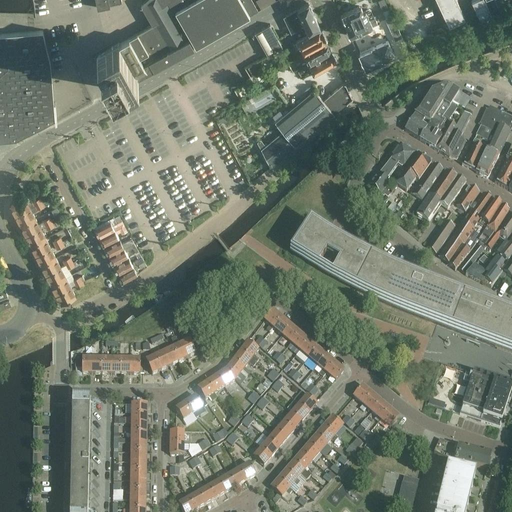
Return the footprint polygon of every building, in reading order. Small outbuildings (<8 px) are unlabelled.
[(96,0),(98,8),(109,6),(109,4),(122,2),(121,0),(96,0)] [(172,11),(165,0),(147,0),(141,5),(152,25),(129,38),(144,64),(133,70),(119,43),(98,54),(118,89),(154,70),(194,48),(172,11)] [(165,0),(172,11),(189,0),(165,0)] [(194,0),(175,11),(196,47),(258,11),(251,0),(194,0)] [(436,0),(437,0),(447,23),(431,31),(435,40),(462,28),(459,22),(465,19),(456,0),(436,0)] [(511,0),(494,0),(499,11),(511,5),(511,0)] [(295,40),(296,39),(307,33),(319,27),(308,3),(297,9),(297,10),(283,17),(295,40)] [(374,21),(376,20),(374,16),(373,16),(370,10),(368,9),(363,12),(360,5),(341,14),(340,16),(349,36),(373,26),(375,25),(374,21)] [(270,24),(253,33),(260,46),(265,55),(266,56),(282,47),(270,24)] [(296,39),(304,55),(327,42),(319,27),(307,33),(296,39)] [(50,62),(42,31),(0,34),(0,140),(15,139),(54,119),(50,62)] [(373,49),(359,54),(366,69),(379,63),(379,64),(385,61),(384,59),(394,55),(388,40),(372,47),(373,49)] [(249,42),(173,74),(178,84),(253,52),(249,42)] [(304,55),(309,65),(331,52),(327,42),(304,55)] [(331,52),(309,65),(313,74),(336,61),(331,52)] [(270,167),(352,98),(345,83),(343,83),(323,100),(314,89),(275,122),(282,131),(265,145),(260,139),(257,142),(260,149),(261,149),(270,167)] [(419,141),(434,150),(447,128),(443,126),(445,123),(441,120),(452,104),(458,94),(445,86),(429,92),(415,115),(412,120),(405,131),(405,130),(404,132),(419,141)] [(60,114),(77,107),(72,97),(55,104),(60,114)] [(434,150),(439,154),(455,128),(463,113),(460,111),(461,108),(452,104),(441,120),(445,123),(443,126),(447,128),(434,150)] [(494,135),(476,174),(487,180),(511,128),(511,126),(510,125),(511,122),(511,118),(489,108),(488,110),(484,110),(477,125),(478,126),(478,128),(494,135)] [(455,128),(439,154),(449,159),(450,158),(456,160),(465,142),(460,138),(461,136),(471,117),(463,113),(455,128)] [(461,166),(476,174),(494,135),(478,128),(461,166)] [(387,164),(378,174),(387,181),(397,167),(404,172),(416,155),(400,145),(387,164)] [(396,186),(405,193),(415,180),(418,182),(431,165),(417,156),(396,186)] [(509,188),(511,182),(511,162),(507,159),(494,184),(507,191),(509,188)] [(444,172),(432,166),(411,195),(424,204),(416,216),(429,224),(440,207),(446,211),(465,185),(445,173),(445,174),(443,173),(444,172)] [(369,186),(380,195),(389,183),(378,175),(369,186)] [(456,208),(465,213),(479,193),(470,188),(456,208)] [(394,201),(398,192),(393,190),(389,199),(394,201)] [(493,203),(482,195),(462,224),(438,259),(449,266),(449,267),(455,272),(470,254),(469,254),(463,248),(493,203)] [(10,206),(16,216),(30,209),(25,198),(10,206)] [(501,208),(493,203),(463,248),(469,254),(486,231),(501,208)] [(508,214),(501,208),(486,231),(491,234),(482,246),(485,248),(508,214)] [(16,216),(21,226),(35,219),(30,209),(16,216)] [(398,212),(392,221),(396,224),(403,216),(398,212)] [(498,239),(503,242),(501,244),(505,247),(511,237),(511,216),(508,214),(485,248),(490,251),(498,239)] [(110,222),(94,230),(98,238),(123,225),(119,217),(116,219),(120,225),(119,226),(118,224),(113,227),(110,222)] [(40,228),(45,226),(52,222),(50,218),(38,224),(35,219),(21,226),(26,236),(40,228)] [(427,249),(436,255),(454,229),(445,222),(427,249)] [(123,225),(98,238),(103,247),(119,239),(116,233),(121,230),(124,231),(126,230),(123,225)] [(436,325),(511,353),(511,316),(413,279),(399,274),(390,270),(380,265),(373,261),(365,257),(356,253),(348,248),(339,243),(332,239),(328,237),(324,235),(310,225),(291,254),(312,267),(321,272),(331,278),(341,283),(351,289),(360,293),(370,298),(379,302),(388,306),(397,310),(407,314),(425,321),(436,325)] [(26,236),(31,246),(45,238),(40,228),(26,236)] [(508,265),(511,259),(511,237),(505,247),(501,244),(494,253),(498,256),(498,257),(508,265)] [(31,246),(36,255),(50,248),(45,238),(31,246)] [(119,240),(104,248),(108,256),(134,243),(131,239),(122,244),(119,240)] [(134,243),(108,256),(112,265),(128,257),(125,252),(133,248),(135,253),(138,251),(134,243)] [(463,276),(484,253),(477,247),(457,271),(463,276)] [(36,255),(41,265),(55,257),(50,248),(36,255)] [(129,259),(113,267),(117,275),(144,261),(140,254),(136,256),(138,260),(137,261),(132,264),(129,259)] [(41,265),(46,275),(60,267),(55,257),(41,265)] [(474,266),(465,277),(469,278),(481,285),(490,289),(508,265),(498,257),(484,275),(474,266)] [(511,259),(508,265),(490,289),(496,291),(507,276),(511,280),(511,289),(508,295),(511,296),(511,259)] [(72,261),(65,265),(67,269),(74,266),(72,261)] [(144,261),(117,275),(120,281),(122,284),(132,278),(133,278),(137,275),(134,269),(140,267),(140,268),(146,265),(144,261)] [(46,275),(51,285),(65,277),(60,267),(46,275)] [(51,285),(56,294),(70,287),(65,277),(51,285)] [(82,281),(74,285),(77,289),(84,285),(82,281)] [(70,287),(56,294),(61,305),(76,297),(70,287)] [(0,303),(0,309),(0,310),(11,306),(9,300),(0,303)] [(272,312),(264,322),(269,327),(266,330),(270,333),(273,330),(282,320),(272,312)] [(273,330),(282,337),(290,327),(282,320),(273,330)] [(286,341),(290,345),(299,334),(290,327),(282,337),(286,341)] [(290,345),(299,352),(308,342),(299,334),(290,345)] [(254,344),(258,347),(263,341),(259,338),(254,344)] [(189,341),(180,345),(186,359),(195,355),(189,341)] [(263,341),(258,347),(262,350),(266,344),(263,341)] [(299,352),(308,360),(317,349),(308,342),(299,352)] [(248,343),(240,352),(256,364),(259,360),(254,357),(258,351),(248,343)] [(180,345),(171,350),(178,363),(186,359),(180,345)] [(308,360),(317,367),(325,357),(317,349),(308,360)] [(171,350),(163,354),(169,367),(178,363),(171,350)] [(240,352),(234,361),(244,369),(248,364),(253,368),(256,364),(240,352)] [(272,359),(276,362),(281,356),(277,353),(272,359)] [(163,354),(154,358),(161,372),(169,367),(163,354)] [(281,356),(276,362),(279,365),(284,359),(281,356)] [(322,378),(326,374),(334,364),(325,357),(317,367),(322,371),(319,375),(322,378)] [(161,372),(154,358),(145,362),(152,376),(161,372)] [(81,375),(92,375),(92,360),(82,360),(82,369),(81,375)] [(92,375),(101,375),(101,360),(92,360),(92,375)] [(101,375),(111,375),(111,360),(101,360),(101,375)] [(111,375),(120,375),(120,360),(111,360),(111,375)] [(120,375),(130,376),(130,360),(120,360),(120,375)] [(130,360),(130,376),(140,376),(140,361),(130,360)] [(234,361),(226,371),(236,381),(244,369),(234,361)] [(334,364),(326,374),(335,382),(344,372),(334,364)] [(226,371),(216,377),(224,388),(236,381),(226,371)] [(273,371),(270,374),(276,379),(279,376),(273,371)] [(288,376),(291,379),(296,374),(293,371),(288,376)] [(276,379),(270,374),(267,378),(273,383),(276,379)] [(296,374),(291,379),(295,382),(300,376),(296,374)] [(511,389),(472,376),(459,415),(499,429),(511,389)] [(216,377),(207,384),(214,395),(224,388),(216,377)] [(278,382),(274,386),(280,391),(283,387),(278,382)] [(214,395),(207,384),(197,390),(204,401),(214,395)] [(305,391),(309,395),(314,389),(310,386),(305,391)] [(353,398),(362,406),(371,396),(362,388),(353,398)] [(314,389),(309,395),(312,398),(317,392),(314,389)] [(253,393),(250,397),(256,402),(259,398),(253,393)] [(306,396),(298,406),(309,415),(317,405),(306,396)] [(362,406),(371,414),(380,403),(371,396),(362,406)] [(195,397),(185,404),(193,415),(202,409),(195,397)] [(256,402),(250,397),(247,400),(253,405),(256,402)] [(262,399),(259,403),(265,408),(268,404),(262,399)] [(89,511),(92,401),(72,400),(69,511),(89,511)] [(371,414),(380,421),(389,411),(380,403),(371,414)] [(193,415),(185,404),(175,411),(183,422),(193,415)] [(131,406),(131,416),(146,416),(146,406),(131,406)] [(298,406),(291,415),(301,423),(309,415),(298,406)] [(389,411),(380,421),(389,429),(398,418),(389,411)] [(291,415),(283,423),(294,432),(301,423),(291,415)] [(131,416),(131,425),(146,425),(146,416),(131,416)] [(234,416),(231,420),(236,425),(239,421),(234,416)] [(247,417),(244,421),(250,426),(253,422),(247,417)] [(341,423),(345,426),(350,420),(347,417),(341,423)] [(332,418),(324,428),(335,437),(342,428),(332,418)] [(236,425),(231,420),(228,423),(233,428),(236,425)] [(350,420),(345,426),(349,429),(354,423),(350,420)] [(283,423),(276,432),(286,441),(294,432),(283,423)] [(131,425),(131,435),(146,435),(146,425),(131,425)] [(324,428),(316,436),(327,446),(331,441),(334,443),(337,439),(335,437),(324,428)] [(276,432),(268,441),(279,449),(286,441),(276,432)] [(359,438),(363,441),(368,435),(364,432),(359,438)] [(170,433),(170,445),(183,445),(183,433),(170,433)] [(131,435),(131,444),(146,445),(146,435),(131,435)] [(234,443),(238,440),(232,435),(229,438),(234,443)] [(368,435),(363,441),(366,444),(371,438),(368,435)] [(316,436),(309,445),(319,454),(320,454),(327,446),(316,436)] [(226,442),(231,447),(234,443),(229,438),(226,442)] [(202,443),(206,450),(210,448),(206,441),(202,443)] [(268,441),(261,449),(271,458),(279,449),(268,441)] [(433,454),(454,463),(487,471),(490,457),(458,449),(439,441),(433,454)] [(131,444),(131,454),(146,454),(146,445),(131,444)] [(183,445),(170,445),(170,457),(183,457),(183,445)] [(309,445),(301,454),(312,463),(316,458),(319,461),(322,457),(320,454),(319,454),(309,445)] [(351,445),(348,449),(354,454),(357,450),(351,445)] [(271,458),(261,449),(253,458),(263,467),(271,458)] [(354,454),(348,449),(345,452),(351,457),(354,454)] [(131,454),(130,463),(146,464),(146,454),(131,454)] [(301,454),(294,463),(304,472),(312,463),(301,454)] [(338,461),(344,466),(347,462),(341,457),(338,461)] [(195,468),(200,465),(197,458),(192,461),(195,468)] [(192,461),(186,465),(191,471),(195,468),(192,461)] [(130,463),(130,473),(145,473),(146,464),(130,463)] [(294,463),(286,471),(297,480),(300,476),(306,482),(310,477),(304,472),(294,463)] [(249,465),(238,471),(245,482),(255,476),(249,465)] [(330,470),(336,475),(339,471),(333,466),(330,470)] [(238,471),(228,477),(235,488),(245,482),(238,471)] [(286,471),(279,480),(289,489),(293,485),(296,487),(300,483),(297,481),(297,480),(286,471)] [(436,511),(465,511),(474,478),(446,471),(436,511)] [(224,479),(218,482),(225,494),(235,488),(228,477),(225,472),(221,474),(224,479)] [(130,473),(130,482),(145,483),(145,473),(130,473)] [(322,478),(328,484),(332,480),(325,475),(322,478)] [(289,489),(279,480),(271,489),(276,494),(281,498),(289,489)] [(130,482),(130,492),(145,492),(145,483),(130,482)] [(218,482),(208,488),(215,500),(225,494),(218,482)] [(395,511),(411,511),(417,488),(402,484),(395,511)] [(208,488),(198,494),(205,506),(215,500),(208,488)] [(130,492),(130,502),(145,502),(145,492),(130,492)] [(307,496),(313,501),(316,498),(310,492),(307,496)] [(198,494),(188,500),(195,511),(205,506),(198,494)] [(297,502),(303,507),(306,504),(300,499),(297,502)] [(193,511),(195,511),(188,500),(178,506),(181,511),(193,511)] [(130,502),(130,511),(145,511),(145,502),(130,502)]
